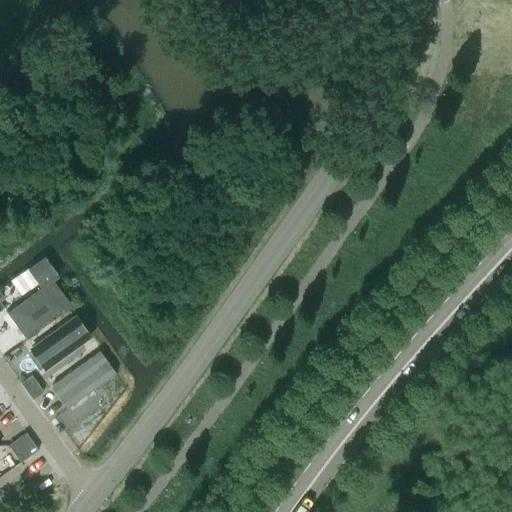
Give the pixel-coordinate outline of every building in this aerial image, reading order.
[(40,286),(57,274),(58,274),(46,256),(28,268),(40,286)] [(61,313),(45,290),(7,317),(23,340),(61,313)] [(93,340),(79,322),(33,356),(46,375),(93,340)] [(117,375),(102,355),(56,388),(71,409),(117,375)] [(21,382),(32,399),(43,391),(31,375),(21,382)] [(59,422),(72,439),(88,428),(75,410),(59,422)] [(38,449),(26,432),(8,445),(20,462),(38,449)] [(0,510),(35,486),(22,468),(0,483),(0,510)]
